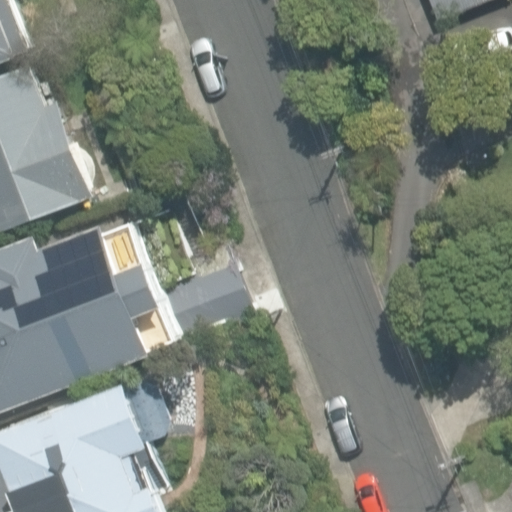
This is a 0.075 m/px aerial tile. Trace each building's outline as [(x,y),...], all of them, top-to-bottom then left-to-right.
[(0,0),(0,61),(25,52),(25,51),(36,47),(19,0),(0,0)] [(434,0),(442,18),(487,0),(434,0)] [(0,234),(90,200),(89,197),(101,192),(65,99),(53,103),(37,61),(0,75),(0,234)] [(0,413),(163,352),(159,344),(180,337),(181,339),(214,326),(220,341),(269,322),(237,239),(193,256),(175,209),(142,222),(115,232),(111,221),(47,246),(42,235),(0,251),(0,413)] [(5,511),(170,511),(160,482),(156,484),(145,451),(157,446),(135,383),(0,430),(0,447),(16,493),(24,490),(24,506),(5,511)]
